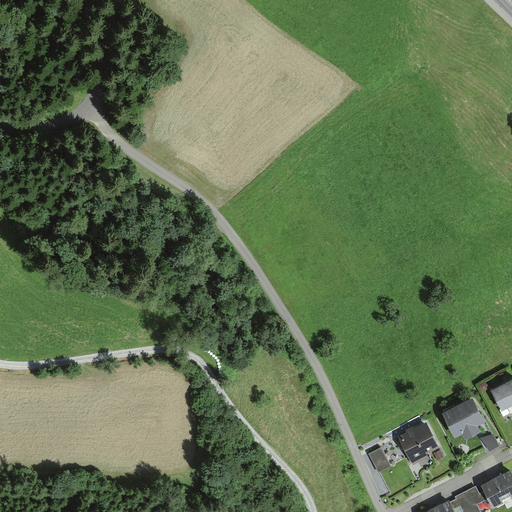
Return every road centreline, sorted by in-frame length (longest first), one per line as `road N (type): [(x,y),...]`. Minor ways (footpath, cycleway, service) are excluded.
road 1 (residential): [(382,511),(305,346),(237,241),(206,205),(113,138),(102,121),(96,99),(118,0)]
road 2 (track): [(0,364),(167,349),(192,356),(313,511)]
road 3 (residential): [(511,455),(399,511)]
